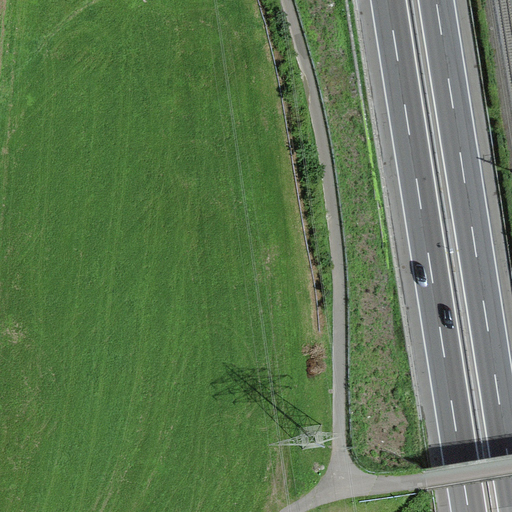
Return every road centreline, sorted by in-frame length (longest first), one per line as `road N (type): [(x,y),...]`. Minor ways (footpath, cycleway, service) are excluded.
road 1 (motorway): [(388,0),(469,511)]
road 2 (track): [(286,0),(332,169),(342,262),(344,488)]
road 3 (motorway): [(511,481),(436,0)]
